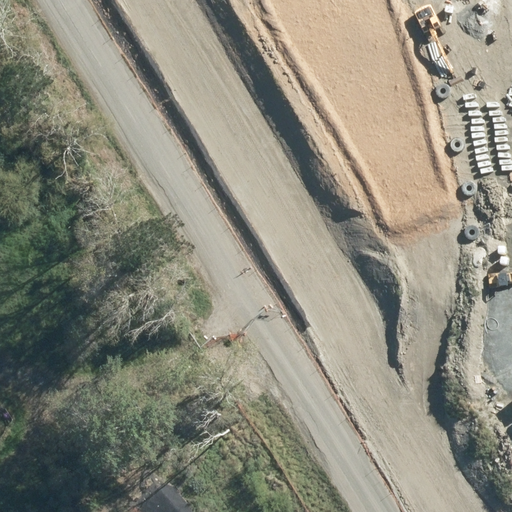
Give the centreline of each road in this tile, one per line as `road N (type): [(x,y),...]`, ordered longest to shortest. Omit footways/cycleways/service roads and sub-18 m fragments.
road 1 (secondary): [(357,511),(39,0)]
road 2 (secondary): [(116,0),(432,511)]
